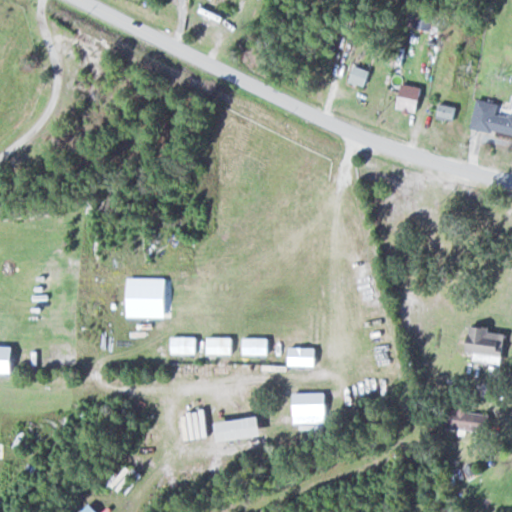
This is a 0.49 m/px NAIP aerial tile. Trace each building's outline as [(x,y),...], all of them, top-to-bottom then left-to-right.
[(371,68),(354,69),(354,86),(372,85),(371,68)] [(418,115),(426,97),(408,89),(400,107),(418,115)] [(511,115),(501,114),(503,103),(480,100),(475,129),(511,134),(511,115)] [(439,119),(458,121),(460,107),(441,104),(439,119)] [(511,331),(472,328),(469,353),(511,357),(511,346),(511,331)] [(238,337),(210,337),(210,355),(238,355),(238,337)] [(246,338),(246,356),(273,356),(273,338),(246,338)] [(320,366),(320,349),(292,349),(292,366),(320,366)] [(333,394),(298,394),(298,423),(333,423),(333,394)] [(224,442),(269,437),(267,418),(222,423),(224,442)]
